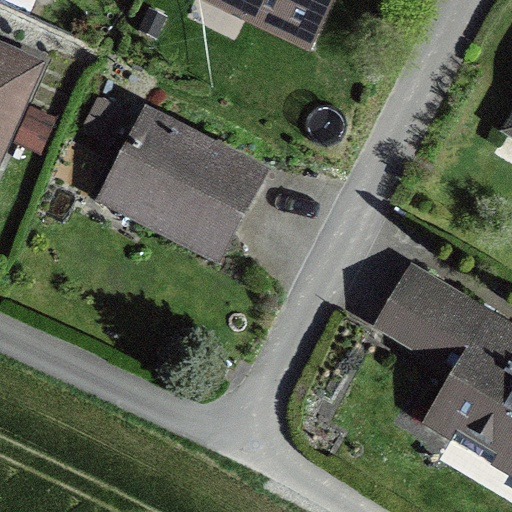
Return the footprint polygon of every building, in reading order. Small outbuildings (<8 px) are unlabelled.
[(201,0),(311,51),(334,0),(201,0)] [(0,149),(35,71),(0,55),(0,149)] [(146,226),(216,263),(258,182),(142,122),(105,193),(151,217),(146,226)] [(457,340),(473,313),(415,278),(414,280),(417,282),(385,336),(428,361),(445,333),(457,340)] [(511,472),(511,372),(474,350),(430,424),(452,437),(447,445),(488,469),(493,461),(511,472)]
